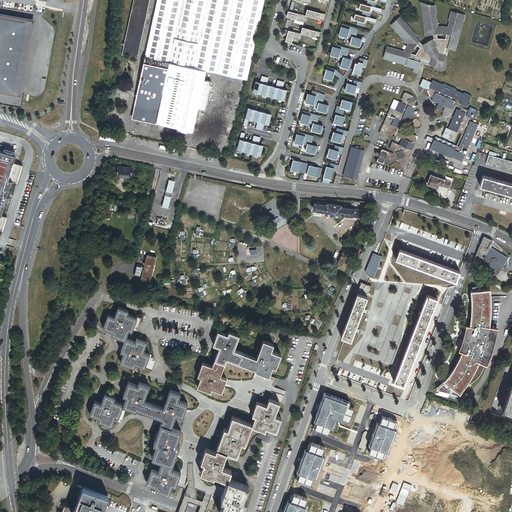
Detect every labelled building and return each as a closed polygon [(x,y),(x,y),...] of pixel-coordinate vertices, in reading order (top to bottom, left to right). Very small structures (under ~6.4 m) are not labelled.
[(133,0),(122,55),(137,58),(149,0),(133,0)] [(156,0),(131,118),(156,124),(179,129),(185,130),(193,132),(198,109),(205,111),(211,83),(204,81),(206,71),(246,80),(263,0),(156,0)] [(375,8),(360,4),(358,9),(362,11),(361,14),(369,16),(370,12),(369,12),(370,9),(375,10),(375,8)] [(435,16),(436,15),(435,7),(430,8),(430,6),(428,7),(422,5),(423,9),(422,9),(428,37),(434,35),(437,35),(443,35),(447,35),(449,29),(443,28),(438,28),(435,16)] [(326,15),(307,9),(306,16),(324,21),(326,15)] [(306,16),(289,11),(287,18),(305,22),(306,16)] [(424,47),(422,49),(419,53),(418,56),(413,55),(409,65),(408,67),(417,69),(416,72),(421,73),(424,60),(433,63),(432,65),(438,67),(446,62),(448,56),(446,55),(447,49),(456,51),(462,23),(463,23),(465,15),(457,13),(457,15),(451,14),(449,22),(450,22),(449,29),(447,35),(447,40),(443,39),(438,40),(435,40),(429,43),(424,47)] [(369,20),(370,18),(355,14),(353,20),(357,21),(356,25),(364,27),(365,23),(364,23),(365,19),(369,20)] [(0,89),(14,92),(17,74),(16,74),(24,30),(25,30),(26,23),(8,20),(6,26),(0,25),(0,89)] [(421,43),(417,39),(419,37),(406,24),(405,26),(400,20),(393,26),(409,47),(406,53),(413,55),(415,51),(418,46),(421,43)] [(357,33),(358,29),(347,26),(346,28),(341,27),(338,35),(347,38),(347,37),(348,31),(357,33)] [(321,32),(302,27),(300,34),(301,34),(319,39),(321,32)] [(300,34),(284,29),(282,35),(286,37),(285,41),(292,44),(293,39),(300,40),(301,34),(300,34)] [(348,31),(347,37),(351,38),(349,44),(361,47),(361,44),(360,43),(361,39),(355,37),(357,33),(348,31)] [(347,53),(348,49),(338,46),(338,48),(332,46),(330,55),(338,58),(338,57),(340,51),(347,53)] [(386,60),(409,65),(413,55),(406,53),(395,50),(394,52),(388,51),(386,60)] [(346,59),(347,53),(340,51),(338,57),(343,58),(340,66),(348,68),(350,61),(350,60),(346,59)] [(368,60),(359,58),(358,64),(355,63),(352,73),(360,75),(362,66),(366,67),(368,60)] [(340,79),(343,75),(335,70),(332,69),(331,71),(326,69),(323,78),(332,80),(334,75),(340,79)] [(252,92),(260,94),(265,77),(261,76),(259,83),(255,82),(252,92)] [(260,94),(268,96),(271,87),(266,85),(268,78),(265,77),(260,94)] [(362,82),(354,80),(353,84),(347,83),(346,86),(347,86),(345,91),(354,94),(356,88),(360,89),(362,82)] [(443,85),(433,80),(429,90),(427,91),(430,97),(433,98),(432,100),(432,101),(439,104),(444,106),(446,107),(453,110),(455,105),(456,102),(463,105),(467,107),(472,96),(464,93),(464,94),(456,90),(457,89),(444,83),(443,85)] [(268,96),(276,98),(280,81),(277,81),(275,88),(271,87),(268,96)] [(284,82),(280,81),(276,98),(284,100),(286,91),(282,90),(284,82)] [(315,97),(323,100),(325,95),(314,92),(313,95),(307,94),(305,102),(312,104),(313,105),(314,104),(315,97)] [(406,155),(410,156),(418,138),(417,137),(399,129),(403,119),(410,122),(416,109),(412,107),(413,106),(415,106),(416,103),(415,101),(409,104),(408,101),(414,98),(413,96),(405,93),(404,93),(401,100),(403,101),(402,103),(399,102),(394,100),(379,134),(384,136),(386,131),(388,132),(402,138),(399,145),(393,142),(389,149),(396,153),(396,154),(397,157),(402,159),(405,158),(405,157),(406,155)] [(317,110),(327,113),(328,110),(326,110),(328,105),(322,103),(323,100),(315,97),(314,104),(318,105),(317,110)] [(352,103),(342,100),(340,107),(337,106),(335,110),(344,112),(344,110),(350,111),(352,103)] [(451,158),(462,162),(465,155),(462,153),(464,150),(467,151),(478,125),(470,121),(472,118),(474,119),(477,111),(470,107),(468,111),(467,114),(461,111),(457,109),(450,125),(448,128),(462,134),(457,146),(455,149),(434,140),(430,150),(451,159),(451,158)] [(243,125),(246,126),(248,119),(252,120),(255,110),(247,108),(243,125)] [(255,129),(258,130),(263,113),(255,110),(252,120),(257,122),(255,129)] [(344,112),(335,110),(334,117),(335,117),(333,123),(342,125),(344,118),(342,117),(344,112)] [(268,125),(271,115),(263,113),(258,130),(262,131),(264,123),(268,125)] [(318,120),(319,116),(308,113),(308,115),(302,113),(300,122),(306,124),(308,124),(310,118),(318,120)] [(311,130),(322,133),(323,131),(321,130),(323,125),(317,124),(318,120),(310,118),(308,124),(313,125),(311,130)] [(348,131),(337,128),(336,132),(333,132),(333,134),(334,135),(332,140),(341,142),(343,135),(347,136),(348,131)] [(244,134),(241,133),(236,150),(244,152),(247,142),(242,141),(244,134)] [(304,138),(313,141),(314,137),(303,134),(302,135),(297,134),(294,143),(301,145),(303,145),(303,144),(304,138)] [(252,154),(256,137),(253,136),(251,143),(247,142),(244,152),(252,154)] [(258,145),(260,138),(256,137),(252,154),(260,156),(262,146),(258,145)] [(434,140),(455,149),(457,146),(436,137),(434,140)] [(306,151),(317,154),(318,151),(316,151),(317,146),(312,145),(313,141),(304,138),(303,144),(307,146),(306,151)] [(344,148),(335,146),(334,150),(329,148),(329,151),(330,152),(328,157),(337,159),(339,153),(342,154),(344,148)] [(365,151),(351,147),(343,176),(357,180),(365,151)] [(379,156),(377,161),(383,164),(386,158),(391,160),(394,155),(382,149),(381,153),(380,153),(378,153),(377,153),(376,154),(376,155),(377,156),(378,156),(379,156)] [(8,194),(12,181),(8,180),(13,163),(16,156),(3,152),(1,151),(0,151),(0,215),(2,216),(6,203),(5,202),(5,201),(9,202),(10,196),(7,195),(7,194),(8,194)] [(511,161),(488,155),(486,164),(511,171),(511,161)] [(299,172),(299,171),(303,172),(306,163),(299,162),(298,163),(293,161),(291,170),(299,172)] [(17,183),(22,166),(13,163),(8,180),(12,181),(17,183)] [(307,174),(316,176),(318,168),(313,166),(313,165),(306,163),(303,172),(307,174)] [(339,165),(330,163),(329,169),(326,168),(324,177),(331,179),(333,171),(337,172),(339,165)] [(118,167),(117,177),(132,178),(133,168),(118,167)] [(430,175),(427,185),(438,188),(439,185),(449,189),(452,179),(446,177),(445,180),(430,175)] [(511,184),(482,176),(480,186),(489,189),(510,195),(511,195),(511,184)] [(175,184),(169,182),(161,209),(168,211),(175,184)] [(327,205),(317,204),(314,203),(313,211),(325,213),(327,205)] [(327,203),(327,205),(325,213),(325,215),(340,217),(340,215),(360,218),(361,211),(341,207),(341,206),(327,203)] [(508,259),(488,248),(491,242),(483,238),(477,252),(472,264),(478,268),(480,266),(498,277),(508,259)] [(400,249),(396,259),(456,281),(460,271),(400,249)] [(344,272),(352,253),(344,250),(336,268),(344,272)] [(374,279),(382,257),(372,253),(365,272),(370,277),(374,279)] [(136,266),(133,277),(140,279),(139,280),(149,283),(156,259),(146,256),(143,268),(136,266)] [(361,283),(358,291),(368,295),(371,286),(361,283)] [(351,341),(368,295),(358,291),(341,337),(351,341)] [(490,361),(492,351),(494,344),(495,335),(494,335),(488,334),(489,332),(489,328),(490,324),(492,312),(492,302),(491,291),(471,292),(471,298),(471,314),(470,320),(469,326),(468,326),(467,331),(465,338),(463,346),(461,351),(462,351),(461,355),(458,361),(454,369),(451,374),(447,379),(442,384),(438,389),(438,391),(440,392),(447,394),(448,394),(450,395),(460,398),(463,393),(466,389),(468,387),(477,381),(480,377),(482,374),(486,368),(487,364),(489,360),(490,361)] [(426,295),(394,382),(404,386),(436,299),(426,295)] [(125,341),(126,338),(129,330),(131,331),(136,318),(127,314),(128,311),(118,307),(114,317),(108,315),(103,328),(113,332),(111,336),(125,341)] [(220,347),(215,360),(225,364),(227,359),(239,364),(243,353),(234,350),(239,335),(229,332),(228,335),(218,331),(213,344),(220,347)] [(136,342),(126,338),(125,341),(121,352),(124,353),(120,363),(134,368),(135,365),(145,368),(150,355),(143,352),(147,343),(137,339),(136,342)] [(256,358),(243,353),(239,364),(256,370),(255,372),(269,377),(272,367),(276,368),(281,354),(271,351),(273,344),(263,341),(256,358)] [(269,399),(276,379),(269,377),(255,372),(256,370),(239,364),(227,359),(225,364),(220,377),(226,379),(222,392),(212,389),(211,392),(197,387),(198,386),(185,381),(181,394),(178,401),(188,404),(183,418),(186,419),(181,432),(177,445),(180,446),(172,466),(171,470),(181,473),(176,487),(181,489),(188,491),(189,488),(221,500),(228,481),(215,477),(214,478),(201,473),(204,463),(201,462),(206,449),(216,452),(217,449),(225,429),(228,430),(233,417),(253,424),(256,416),(252,415),(257,402),(267,406),(269,399)] [(489,415),(509,362),(502,359),(481,413),(489,415)] [(225,364),(215,360),(212,367),(203,363),(198,376),(201,378),(198,386),(197,387),(211,392),(212,389),(222,392),(226,379),(220,377),(225,364)] [(137,410),(150,415),(154,405),(144,401),(149,387),(139,383),(138,386),(128,382),(123,396),(127,397),(124,405),(123,406),(136,411),(137,410)] [(501,411),(510,387),(507,386),(498,410),(501,411)] [(511,388),(510,387),(501,411),(511,415),(511,388)] [(162,422),(161,424),(171,428),(172,426),(176,415),(183,418),(188,404),(178,401),(181,394),(170,390),(164,408),(154,405),(150,415),(163,419),(162,422)] [(123,406),(124,405),(114,401),(115,397),(105,393),(101,403),(95,401),(90,415),(100,418),(98,421),(112,426),(115,417),(119,418),(123,406)] [(253,424),(252,426),(265,431),(267,428),(276,431),(281,418),(275,416),(279,403),(270,399),(269,399),(267,406),(257,402),(252,415),(256,416),(253,424)] [(217,449),(227,452),(237,456),(242,443),(245,444),(252,426),(253,424),(233,417),(228,430),(225,429),(217,449)] [(152,459),(162,463),(172,466),(180,446),(177,445),(181,432),(171,428),(161,424),(154,444),(157,446),(152,459)] [(228,481),(228,480),(232,471),(222,468),(227,452),(217,449),(216,452),(206,449),(201,462),(204,463),(201,473),(214,478),(215,477),(228,481)] [(157,487),(156,490),(169,495),(172,486),(176,487),(181,473),(171,470),(172,466),(162,463),(159,473),(152,470),(147,483),(157,487)] [(224,501),(220,511),(243,511),(247,501),(244,500),(248,488),(228,480),(228,481),(221,500),(224,501)] [(103,511),(109,497),(83,487),(75,509),(74,511),(103,511)]
